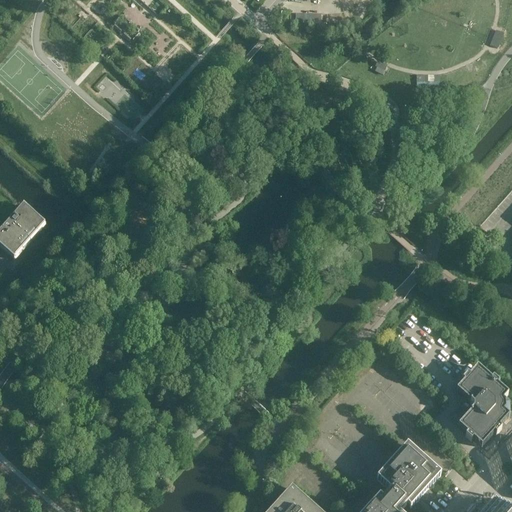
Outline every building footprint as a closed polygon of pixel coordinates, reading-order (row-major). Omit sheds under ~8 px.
[(138,31),(130,27),(133,21),(121,15),(115,29),(135,38),(138,31)] [(321,15),(299,15),(299,23),(321,23),(321,15)] [(506,36),(496,31),(493,38),(489,46),(499,51),(503,42),(506,36)] [(375,72),(381,74),(384,68),(376,64),(374,66),(376,67),(375,72)] [(45,226),(23,207),(20,210),(0,232),(0,248),(13,261),(42,229),(45,226)] [(396,342),(388,335),(381,343),(389,350),(396,342)] [(456,392),(465,400),(473,407),(473,411),(458,428),(467,436),(465,438),(471,443),(473,441),(481,449),(494,435),(496,436),(501,430),(499,429),(509,418),(505,415),(507,412),(507,403),(504,400),(508,396),(497,387),(499,385),(493,380),(491,381),(477,369),(469,377),(467,376),(462,382),(464,384),(456,392)] [(410,510),(441,476),(407,446),(376,480),(390,492),(382,501),(379,498),(366,511),(402,511),(407,507),(410,510)] [(316,511),(291,489),(270,511),(316,511)]
